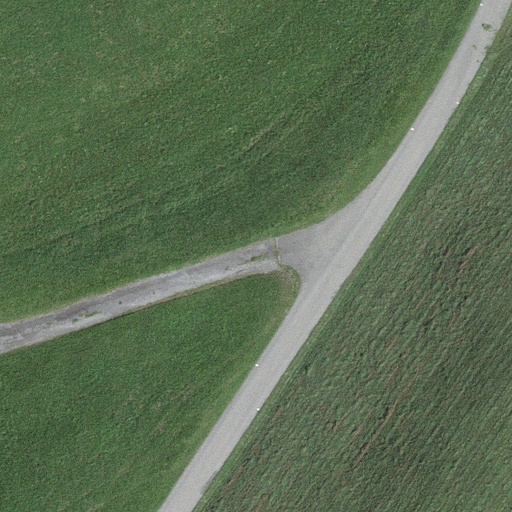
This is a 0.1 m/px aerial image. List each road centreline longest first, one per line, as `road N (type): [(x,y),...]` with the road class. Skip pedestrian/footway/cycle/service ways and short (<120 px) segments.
road 1 (unclassified): [(500,0),(370,220),(175,511)]
road 2 (track): [(0,333),(82,321),(370,220)]
